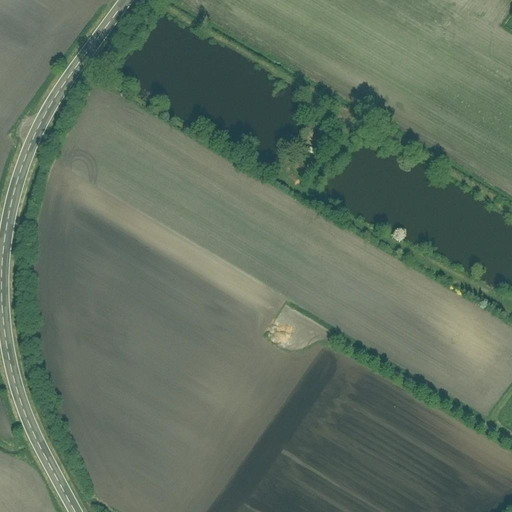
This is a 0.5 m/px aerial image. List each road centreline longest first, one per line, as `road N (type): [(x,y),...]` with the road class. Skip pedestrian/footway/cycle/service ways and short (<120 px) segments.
road 1 (secondary): [(74,511),(27,421),(9,363),(4,238),(44,117),(127,0)]
road 2 (residential): [(511,440),(294,313)]
